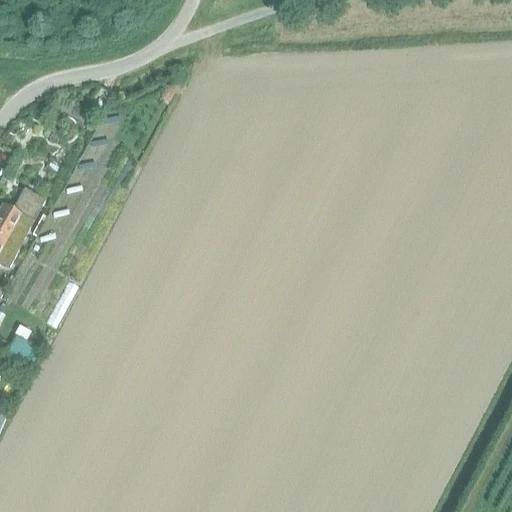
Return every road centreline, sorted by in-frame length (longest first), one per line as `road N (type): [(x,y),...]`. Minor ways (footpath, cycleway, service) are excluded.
road 1 (unclassified): [(0,100),(38,79),(112,70),(174,42)]
road 2 (unclassified): [(174,42),(303,0)]
